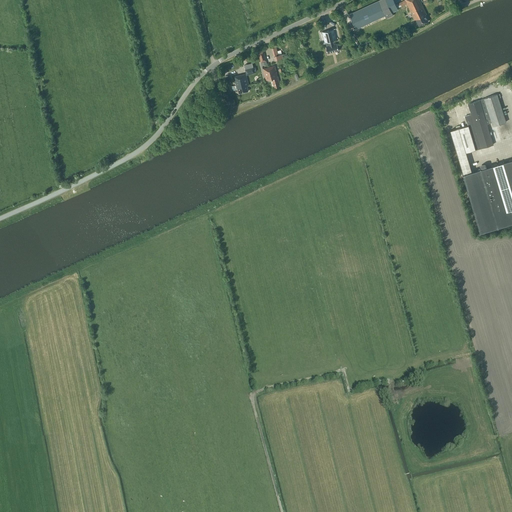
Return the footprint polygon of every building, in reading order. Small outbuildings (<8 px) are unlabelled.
[(349,14),(356,28),(379,18),(378,15),(384,12),(387,17),(393,15),(390,10),(395,8),(393,3),(390,5),(387,0),(380,0),(373,4),(349,14)] [(428,21),(425,15),(426,14),(419,0),(405,0),(415,20),(416,19),(419,26),(428,21)] [(339,39),(335,40),(333,30),(336,29),(336,28),(320,33),(324,32),(326,42),(322,43),(327,42),(328,46),(326,47),(328,53),(339,50),(337,44),(334,44),(333,41),(339,39)] [(282,54),(278,54),(276,46),(272,48),(275,60),(283,58),(282,54)] [(277,73),(275,65),(263,68),(266,80),(270,79),(272,86),(274,85),(275,87),(279,86),(279,84),(280,84),(278,76),(277,76),(276,73),(277,73)] [(248,91),(247,85),(248,85),(246,75),(255,73),(253,66),(248,67),(245,68),(247,73),(234,77),(236,85),(231,86),(232,90),(238,89),(239,93),(248,91)] [(497,94),(484,98),(480,100),(468,103),(471,114),(465,116),(468,125),(450,130),(463,174),(480,232),(511,222),(511,159),(487,167),(486,164),(485,164),(484,164),(483,164),(482,164),(481,165),(480,165),(480,166),(481,169),(472,171),(466,152),(493,144),(487,124),(489,123),(492,122),(493,126),(506,122),(497,94)]
